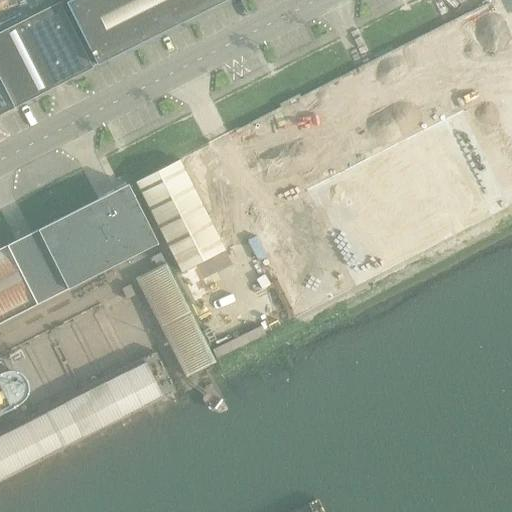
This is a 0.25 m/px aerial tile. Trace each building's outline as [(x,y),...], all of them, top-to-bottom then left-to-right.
[(98,65),(228,0),(72,0),(67,3),(98,65)] [(93,68),(60,3),(0,33),(0,79),(14,108),(15,108),(54,88),(68,81),(92,69),(93,68)] [(209,218),(180,161),(136,183),(182,272),(225,250),(214,229),(225,224),(219,213),(209,218)] [(17,242),(0,250),(0,323),(159,243),(130,185),(123,189),(109,196),(99,201),(38,232),(26,238),(17,242)] [(216,363),(161,253),(152,258),(157,268),(136,278),(186,378),(216,363)]
